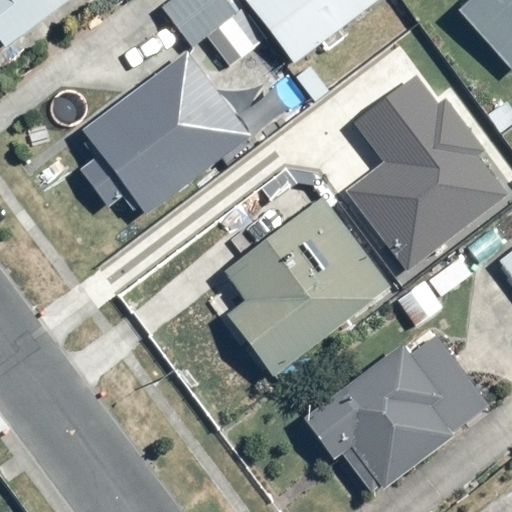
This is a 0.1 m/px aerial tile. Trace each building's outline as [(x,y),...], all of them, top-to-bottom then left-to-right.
[(0,0),(0,41),(4,47),(67,0),(0,0)] [(234,15),(223,0),(162,0),(157,4),(189,48),(234,15)] [(240,0),(291,66),(366,8),(390,39),(409,24),(390,0),(240,0)] [(511,0),(465,0),(453,11),(511,74),(511,73),(511,0)] [(187,49),(81,128),(100,153),(80,168),(109,207),(126,194),(143,216),(252,134),(187,49)] [(417,76),(353,125),(379,160),(341,189),(405,272),(509,193),(480,156),(486,151),(445,97),(438,103),(417,76)] [(322,195),(223,271),(245,301),(228,314),(274,374),(391,285),(322,195)] [(511,248),(496,260),(511,280),(511,248)] [(472,276),(457,256),(403,295),(425,325),(445,310),(438,301),(472,276)] [(403,345),(303,417),(333,458),(351,445),(383,488),(454,437),(432,405),(442,398),(403,345)]
